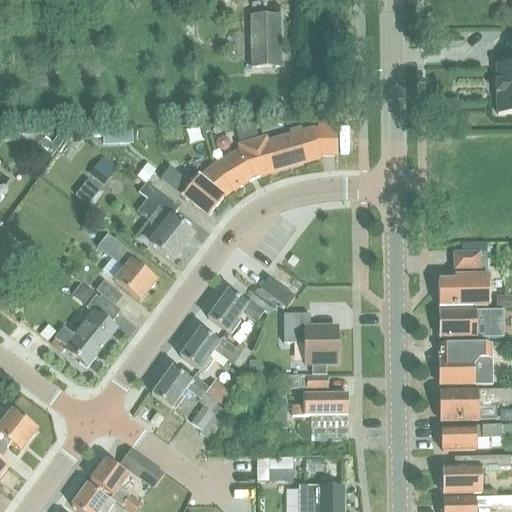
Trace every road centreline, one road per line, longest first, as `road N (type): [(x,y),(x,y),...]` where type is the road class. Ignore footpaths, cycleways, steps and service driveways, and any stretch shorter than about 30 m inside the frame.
road 1 (residential): [(88,424),(238,221),(281,198),(392,182)]
road 2 (tertiary): [(401,511),(392,182)]
road 3 (tertiary): [(392,182),(390,0)]
